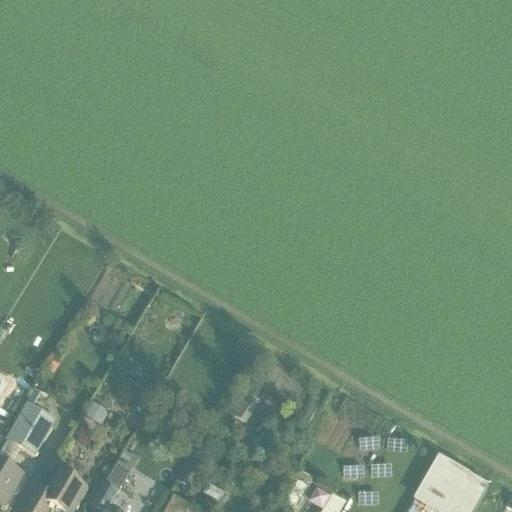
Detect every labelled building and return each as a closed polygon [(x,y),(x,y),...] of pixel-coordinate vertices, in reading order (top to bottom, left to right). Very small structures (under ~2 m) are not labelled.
[(43,369),(53,375),(61,361),(51,355),(43,369)] [(35,392),(6,442),(36,460),(57,423),(42,414),(50,400),(35,392)] [(249,399),(236,419),(246,425),(259,405),(249,399)] [(110,413),(93,404),(85,418),(101,428),(110,413)] [(439,460),(415,502),(432,511),(449,511),(469,477),(439,460)] [(25,477),(10,467),(0,461),(0,508),(8,495),(12,498),(25,477)] [(114,511),(110,509),(130,475),(117,465),(94,506),(103,511),(114,511)] [(76,511),(89,491),(74,482),(61,474),(48,495),(40,490),(26,511),(46,511),(48,508),(54,511),(76,511)] [(469,477),(449,511),(474,511),(489,488),(469,477)] [(225,495),(210,485),(204,496),(219,505),(225,495)] [(306,487),(301,501),(313,505),(319,492),(306,487)] [(155,488),(149,494),(157,502),(163,497),(155,488)] [(188,511),(191,508),(176,499),(168,511),(188,511)]
